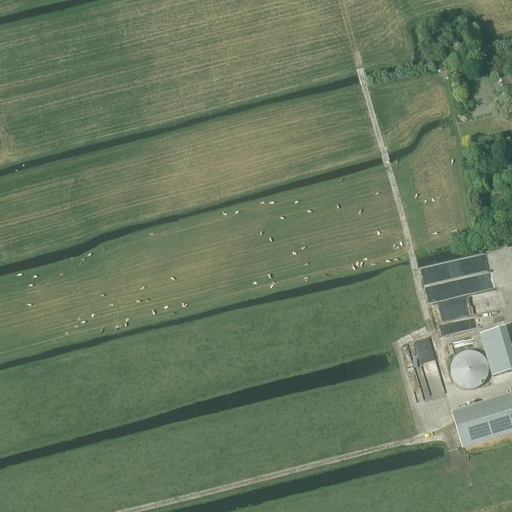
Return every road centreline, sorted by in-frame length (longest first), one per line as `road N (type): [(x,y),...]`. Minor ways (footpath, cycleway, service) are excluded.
road 1 (track): [(134,511),(437,437),(427,411),(511,383)]
road 2 (track): [(453,403),(359,71)]
